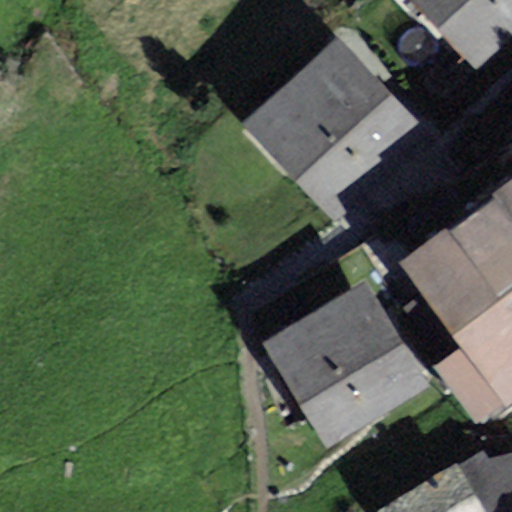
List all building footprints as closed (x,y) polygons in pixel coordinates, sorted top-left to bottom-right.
[(511,0),(420,0),(477,64),(511,32),(511,0)] [(338,45),(253,126),(337,213),(422,132),(338,45)] [(511,186),(408,262),(507,399),(511,395),(511,186)] [(362,288),(273,340),(332,439),(421,387),(362,288)] [(479,511),(448,464),(372,511),(479,511)]
